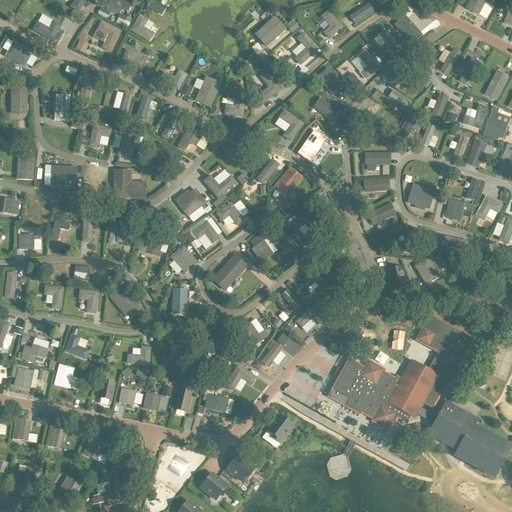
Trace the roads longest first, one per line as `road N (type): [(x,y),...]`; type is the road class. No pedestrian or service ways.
road 1 (unclassified): [(511,299),(374,303),(334,328),(227,440),(144,427)]
road 2 (unclassified): [(511,260),(473,236),(418,224),(399,200),(397,172),(414,156),(501,183)]
road 3 (unclassified): [(144,427),(0,399)]
